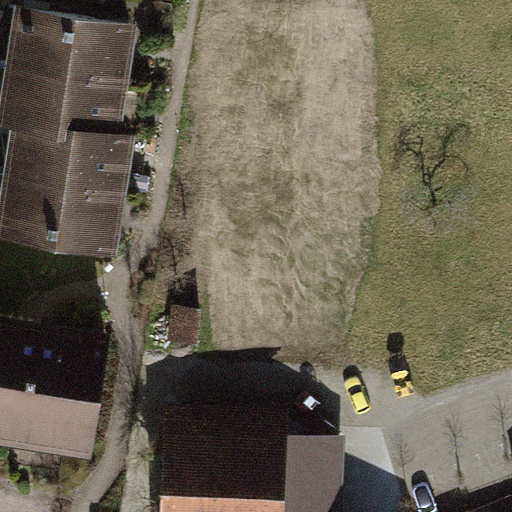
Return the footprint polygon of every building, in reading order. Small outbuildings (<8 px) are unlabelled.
[(131,23),(24,6),(16,61),(122,79),(131,23)] [(122,79),(16,61),(7,118),(29,121),(29,119),(113,132),(113,131),(122,79)] [(29,119),(29,121),(21,175),(120,190),(129,133),(113,131),(113,132),(29,119)] [(120,190),(21,175),(12,230),(111,245),(120,190)] [(203,308),(177,305),(173,336),(199,339),(203,308)] [(107,335),(0,318),(0,429),(27,434),(44,422),(52,424),(50,437),(90,444),(107,335)] [(172,511),(306,511),(307,494),(337,495),(339,435),(176,428),(172,511)] [(336,511),(337,495),(307,494),(306,511),(336,511)]
